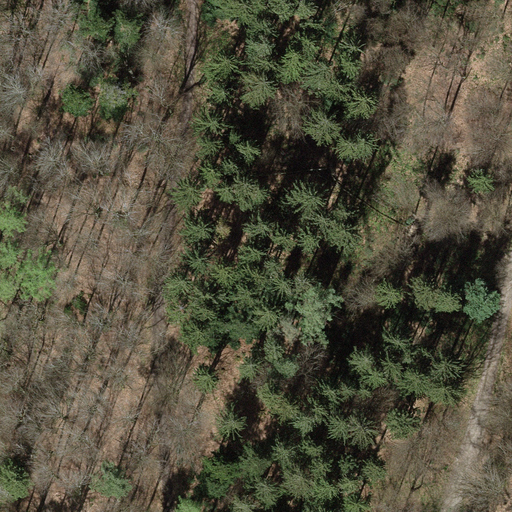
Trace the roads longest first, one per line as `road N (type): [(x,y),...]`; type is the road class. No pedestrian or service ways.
road 1 (track): [(39,511),(25,367),(28,270),(58,99),(55,0)]
road 2 (track): [(168,511),(160,344),(188,0)]
road 3 (track): [(511,281),(446,511)]
